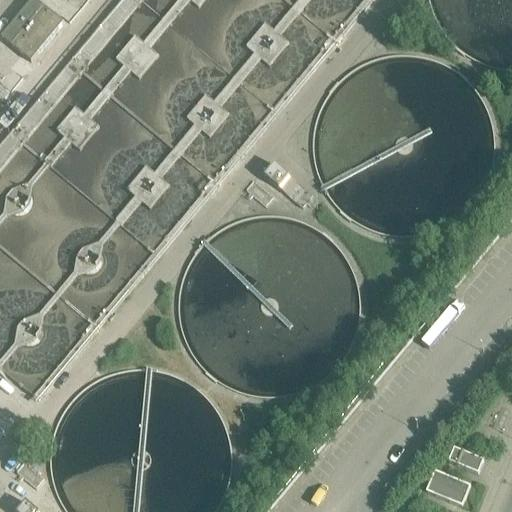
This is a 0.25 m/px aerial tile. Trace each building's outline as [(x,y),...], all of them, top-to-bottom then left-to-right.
[(111,315),(373,0),(124,0),(0,149),(0,369),(38,402),(107,319),(110,321),(114,317),(111,315)] [(32,0),(1,38),(31,63),(64,24),(35,0),(32,0)] [(511,0),(428,0),(429,5),(430,9),(432,12),(434,18),(435,21),(437,25),(441,31),(444,36),(446,38),(449,42),(454,47),(453,48),(464,57),(465,56),(470,59),(476,62),(478,64),(484,66),(492,69),(498,70),(503,71),(507,72),(511,72),(511,0)] [(373,46),(379,50),(385,43),(379,38),(373,46)] [(490,118),(488,112),(485,106),(483,102),(481,99),(479,95),(475,90),(472,87),(467,82),(468,81),(457,72),(456,73),(452,70),(447,67),(443,65),(435,62),(429,60),(422,58),(414,56),(409,56),(404,56),(399,56),(393,56),(387,57),(384,58),(376,60),(369,63),(363,65),(359,68),(354,70),(351,73),(347,76),(342,80),(338,83),(337,83),(328,93),(329,94),(327,98),(325,101),(323,105),(321,110),(319,114),(317,118),(316,123),(315,126),(314,131),(313,134),(313,137),(313,142),(312,148),(313,154),(313,159),(314,164),(315,169),(317,175),(318,179),(320,184),(322,188),(324,191),(327,196),(330,201),(332,204),(335,208),(340,212),(339,213),(350,222),(351,221),(355,224),(360,227),(366,230),(372,233),(376,234),(381,235),(384,236),(389,237),(394,238),(397,238),(401,238),(406,238),(411,238),(416,238),(420,237),(425,236),(433,234),(440,231),(447,227),(453,224),(457,221),(460,218),(465,214),(469,211),(470,212),(479,201),(478,200),(481,194),(483,192),(485,189),(486,186),(488,182),(490,177),(491,173),(492,170),(493,167),(494,160),(494,157),(495,154),(495,149),(495,145),(495,140),(494,137),(494,133),(493,127),(491,123),(490,118)] [(0,106),(11,94),(1,85),(5,79),(0,74),(0,106)] [(265,178),(303,210),(313,198),(275,166),(265,178)] [(355,293),(336,236),(292,218),(272,217),(299,208),(274,206),(271,198),(270,212),(205,234),(181,291),(180,311),(200,371),(252,392),(251,392),(277,394),(340,374),(359,326),(361,301),(355,284),(355,293)] [(227,490),(228,487),(229,482),(230,478),(231,473),(232,468),(232,462),(232,457),(231,454),(231,448),(230,443),(229,438),(228,435),(226,429),(224,425),(222,421),(220,416),(217,412),(213,407),(211,405),(208,401),(205,398),(202,394),(198,391),(194,388),(190,386),(186,383),(182,381),(178,379),(173,377),(167,375),(164,374),(157,372),(153,372),(147,371),(144,371),(138,371),(133,371),(127,372),(120,373),(113,375),(107,378),(102,379),(97,382),(93,385),(89,387),(85,390),(81,393),(78,396),(74,400),(71,403),(67,408),(65,411),(64,414),(61,418),(59,422),(57,428),(55,432),(53,437),(52,441),(51,446),(51,451),(50,456),(50,460),(50,465),(50,470),(51,473),(51,478),(52,482),(53,487),(54,490),(57,496),(59,502),(61,505),(63,509),(64,511),(216,511),(218,510),(220,507),(222,503),(224,499),(226,494),(227,490)] [(247,456),(257,465),(265,454),(255,446),(247,456)] [(478,476),(484,462),(454,450),(449,464),(478,476)] [(426,494),(462,509),(471,488),(435,473),(426,494)]
